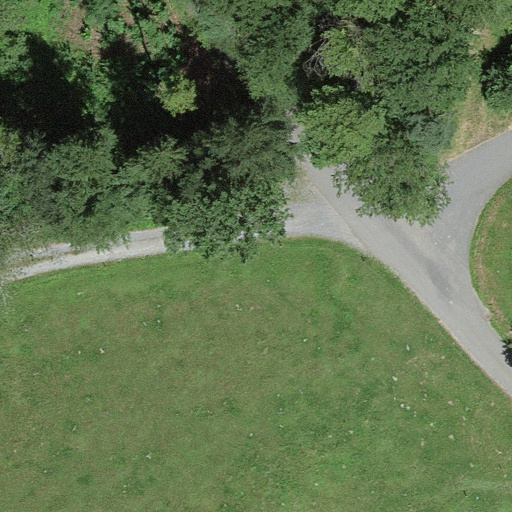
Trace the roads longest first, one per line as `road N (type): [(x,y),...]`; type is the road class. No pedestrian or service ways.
road 1 (track): [(355,209),(165,169),(51,182),(0,177)]
road 2 (track): [(0,259),(355,209)]
road 3 (track): [(355,209),(188,0)]
road 4 (track): [(511,365),(355,209)]
road 5 (track): [(511,144),(355,209)]
